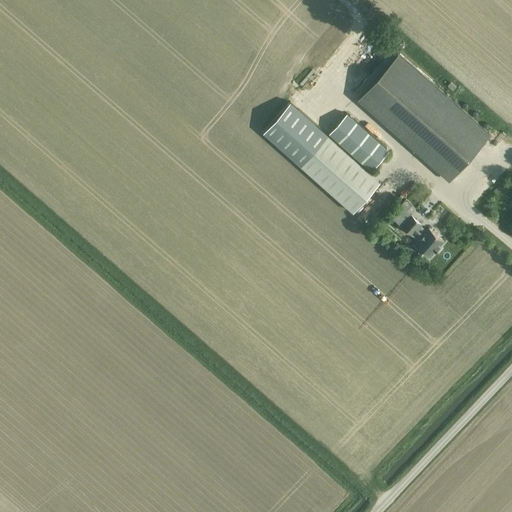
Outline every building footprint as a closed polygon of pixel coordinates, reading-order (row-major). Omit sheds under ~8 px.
[(371,18),(376,12),(371,7),(365,14),(371,18)] [(450,179),(490,134),(399,54),(393,48),(353,93),(359,99),(450,179)] [(280,113),(263,132),(275,142),(300,165),(353,212),(380,181),(328,134),(290,101),(280,113)] [(371,169),(386,153),(388,150),(347,114),(330,132),(371,169)] [(426,231),(420,226),(422,224),(412,215),(402,226),(412,235),(414,233),(420,238),(415,244),(429,257),(435,250),(436,252),(440,247),(439,246),(444,240),(430,228),(426,231)]
